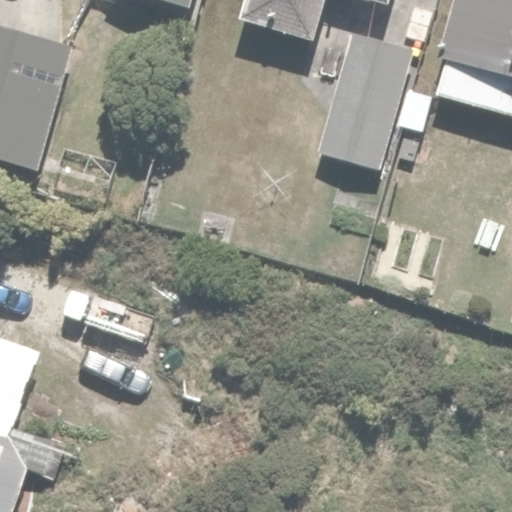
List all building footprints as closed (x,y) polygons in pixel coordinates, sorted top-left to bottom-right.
[(231,0),(228,11),(309,35),(319,0),(231,0)] [(511,0),(446,0),(435,46),(442,48),(431,90),(511,110),(511,0)] [(69,33),(0,14),(0,151),(35,161),(69,33)] [(352,23),(315,141),(380,161),(417,44),(352,23)] [(0,511),(14,511),(30,466),(57,475),(70,437),(0,414),(0,511)]
